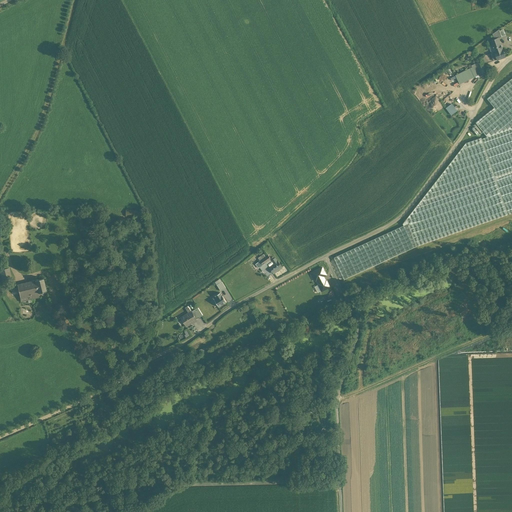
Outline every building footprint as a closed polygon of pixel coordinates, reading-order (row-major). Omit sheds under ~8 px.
[(502,49),(498,38),(491,40),(491,41),(490,42),(491,45),(492,45),(493,48),(495,48),(496,51),(494,51),(494,52),(491,53),(493,61),(497,60),(505,57),(502,49)] [(483,60),(475,63),(475,64),(479,73),(480,74),(487,71),(483,60)] [(473,67),(456,75),(459,83),(476,75),(476,74),(473,67)] [(511,78),(487,99),(494,107),(476,123),(487,137),(511,128),(511,78)] [(451,104),(446,108),(450,112),(453,110),(454,109),(451,104)] [(511,128),(487,137),(481,139),(481,138),(465,143),(407,218),(417,246),(511,213),(511,128)] [(407,218),(403,224),(403,225),(334,257),(344,279),(417,246),(407,218)] [(266,256),(264,254),(258,258),(259,259),(258,260),(259,262),(256,264),(259,268),(260,267),(266,263),(267,264),(272,260),(274,258),(273,257),(270,258),(270,257),(269,256),(269,257),(268,255),(266,256)] [(277,261),(275,257),(274,258),(272,260),(267,264),(269,267),(273,273),(282,267),(278,261),(277,261)] [(266,263),(260,267),(263,272),(269,267),(267,264),(266,263)] [(322,267),(311,273),(315,281),(317,280),(319,284),(326,280),(323,276),(326,275),(322,267)] [(9,268),(0,269),(0,271),(2,280),(11,278),(9,268)] [(43,278),(35,280),(38,292),(46,290),(43,278)] [(35,280),(17,284),(21,301),(39,297),(38,292),(35,280)] [(319,284),(318,284),(322,291),(330,287),(326,280),(319,284)] [(219,284),(213,287),(216,292),(222,288),(219,284)] [(221,294),(214,299),(219,306),(226,302),(221,294)] [(188,312),(181,317),(186,326),(197,320),(196,319),(192,311),(188,306),(185,307),(188,312)] [(203,315),(198,307),(192,311),(196,319),(203,315)] [(208,345),(200,350),(202,354),(211,349),(208,345)] [(458,385),(469,384),(468,375),(462,376),(462,379),(462,380),(458,380),(458,385)] [(97,423),(87,428),(89,433),(99,429),(97,423)]
